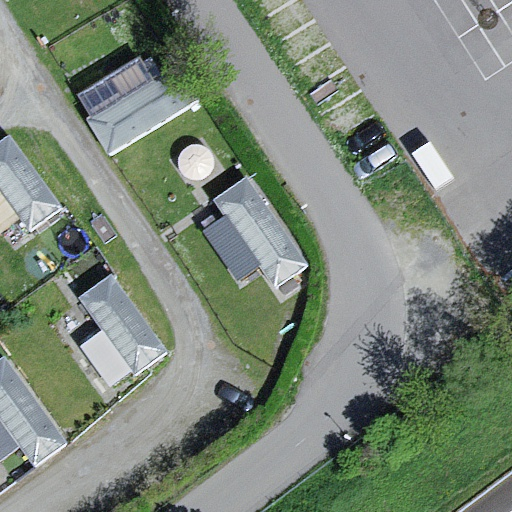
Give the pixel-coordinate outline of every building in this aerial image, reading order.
[(111,143),(181,109),(153,50),(82,84),(111,143)] [(58,205),(10,138),(0,144),(0,182),(5,190),(30,225),(58,205)] [(261,168),(205,196),(249,284),(305,255),(261,168)] [(160,348),(112,281),(85,300),(133,367),(160,348)] [(63,441),(6,361),(0,365),(0,408),(8,419),(37,460),(63,441)]
